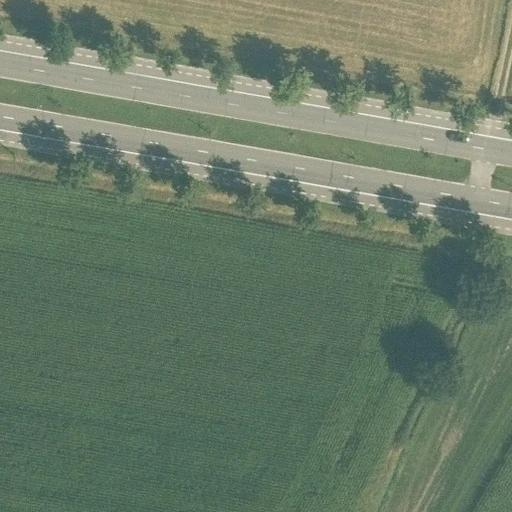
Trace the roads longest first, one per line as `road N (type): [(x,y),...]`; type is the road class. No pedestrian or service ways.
road 1 (primary): [(485,150),(0,65)]
road 2 (primary): [(0,117),(474,200)]
road 3 (track): [(511,28),(485,150)]
